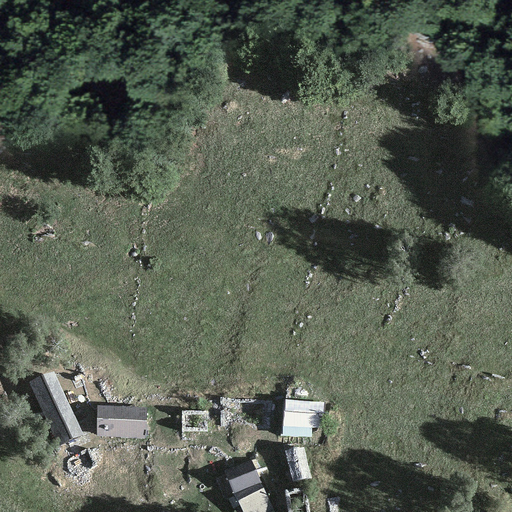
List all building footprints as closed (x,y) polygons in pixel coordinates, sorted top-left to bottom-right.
[(82,435),(53,371),(29,382),(57,446),(82,435)] [(323,403),(284,401),(283,426),(322,428),(323,403)] [(145,407),(97,406),(96,438),(144,439),(145,407)] [(311,478),(303,447),(285,451),(292,483),(311,478)] [(223,470),(234,495),(261,484),(251,460),(223,470)] [(261,484),(234,495),(242,511),(266,511),(273,509),(261,484)] [(308,511),(304,488),(284,492),(287,511),(308,511)]
